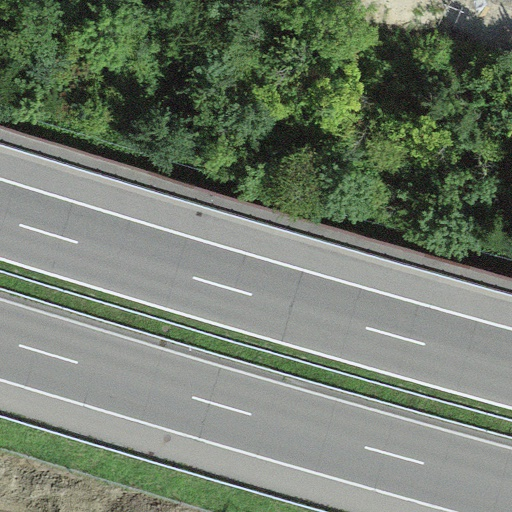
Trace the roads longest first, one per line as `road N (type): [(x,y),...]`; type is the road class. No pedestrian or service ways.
road 1 (motorway): [(511,368),(0,218)]
road 2 (motorway): [(0,342),(511,490)]
